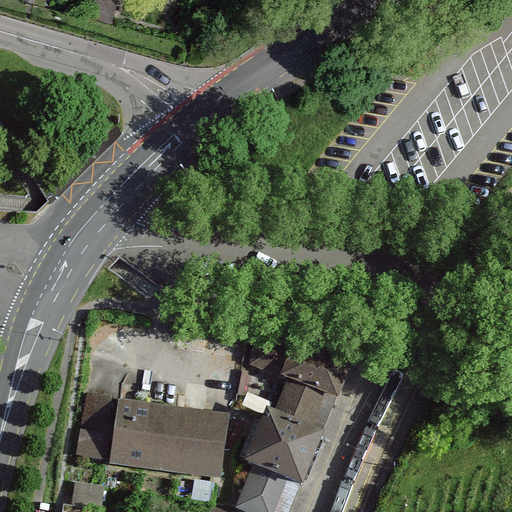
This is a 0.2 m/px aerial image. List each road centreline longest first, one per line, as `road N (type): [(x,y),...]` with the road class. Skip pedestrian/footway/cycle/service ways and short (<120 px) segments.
road 1 (residential): [(511,295),(186,237),(102,210)]
road 2 (primary): [(380,0),(193,123)]
road 3 (tertiary): [(0,31),(117,66),(156,87),(193,123)]
road 4 (primary): [(59,268),(0,438)]
road 5 (primary): [(193,123),(102,210)]
